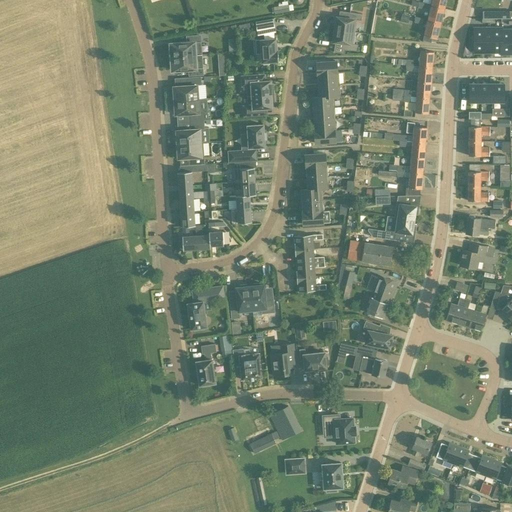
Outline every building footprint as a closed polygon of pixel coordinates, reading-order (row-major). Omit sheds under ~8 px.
[(278,6),(273,7),(275,14),(289,11),(288,5),(287,5),(287,3),(287,1),(281,2),(282,4),(278,5),(278,6)] [(431,5),(427,20),(440,23),(444,8),(431,5)] [(336,17),(334,29),(352,31),(355,32),(356,20),(361,21),(362,14),(349,12),(348,18),(336,17)] [(400,21),(408,23),(410,16),(402,14),(400,21)] [(437,38),(440,23),(427,20),(424,35),(437,38)] [(274,24),(256,27),(257,35),(264,34),(264,39),(259,39),(261,62),(263,62),(263,64),(269,64),(269,62),(278,61),(277,50),(276,50),(275,38),(274,38),(273,32),(275,32),(274,24)] [(473,36),(472,36),(472,44),(474,44),(474,52),(488,52),(487,28),(473,28),(473,36)] [(501,28),(487,28),(488,52),(500,52),(501,52),(501,30),(501,28)] [(355,32),(352,31),(334,29),(333,41),(345,43),(344,49),(357,51),(357,44),(353,44),(355,32)] [(501,52),(500,52),(500,54),(511,54),(511,29),(501,30),(501,52)] [(167,49),(168,57),(201,55),(199,36),(187,36),(187,42),(170,44),(170,49),(167,49)] [(420,50),(419,66),(431,67),(432,60),(433,60),(433,51),(420,50)] [(202,74),(201,55),(168,57),(168,64),(171,64),(172,70),(189,69),(189,75),(202,74)] [(316,62),(317,74),(337,72),(337,61),(316,62)] [(419,66),(418,81),(431,82),(431,74),(431,67),(419,66)] [(338,73),(337,72),(317,74),(318,74),(319,85),(339,84),(339,73),(338,73)] [(247,86),(247,96),(273,94),(273,86),(271,86),(270,80),(264,81),(264,74),(241,76),(242,86),(247,86)] [(171,92),(171,100),(198,99),(197,85),(201,85),(200,76),(186,77),(187,85),(173,86),(173,92),(171,92)] [(418,81),(417,91),(393,89),(393,94),(429,97),(429,90),(430,90),(431,82),(418,81)] [(469,102),(481,102),(481,83),(469,84),(469,102)] [(492,83),(481,83),(481,102),(492,101),(492,83)] [(492,83),(492,101),(503,101),(503,83),(492,83)] [(339,84),(319,85),(319,96),(313,96),(313,97),(334,96),(334,95),(340,95),(339,84)] [(273,94),(247,96),(248,106),(243,106),(244,116),(267,114),(266,108),(272,108),(272,102),(274,102),(273,94)] [(428,105),(429,97),(393,94),(392,100),(416,102),(415,112),(428,113),(429,105),(428,105)] [(313,97),(313,108),(334,107),(334,96),(313,97)] [(199,112),(198,99),(171,100),(172,109),(174,108),(175,114),(189,113),(189,121),(204,120),(203,112),(199,112)] [(335,119),(334,107),(313,108),(314,120),(335,119)] [(491,115),(508,115),(508,107),(491,108),(491,115)] [(336,129),(335,119),(314,120),(315,131),(313,131),(314,131),(334,130),(334,129),(336,129)] [(204,129),(204,120),(189,121),(190,129),(176,130),(176,133),(174,133),(175,142),(177,142),(177,144),(201,143),(200,129),(204,129)] [(413,133),(413,135),(392,134),(392,140),(399,140),(425,142),(425,135),(426,135),(427,127),(413,126),(414,123),(407,122),(406,132),(413,133)] [(248,147),(243,148),(243,158),(256,158),(255,147),(264,146),(264,138),(266,138),(265,132),(263,132),(263,124),(247,125),(248,147)] [(481,141),(481,135),(489,135),(489,126),(469,126),(468,141),(481,141)] [(335,142),(334,130),(314,131),(314,143),(335,142)] [(412,147),(411,156),(424,157),(425,150),(424,150),(425,142),(399,140),(398,146),(412,147)] [(489,147),(480,147),(481,141),(468,141),(468,155),(480,155),(489,156),(489,147)] [(501,141),(500,151),(508,151),(509,141),(501,141)] [(202,156),(201,143),(177,144),(177,146),(175,146),(175,156),(177,155),(178,158),(189,157),(190,165),(204,164),(204,156),(202,156)] [(307,166),(328,165),(326,165),(326,153),(305,154),(305,166),(307,166)] [(492,163),(505,163),(506,155),(492,155),(492,163)] [(411,156),(410,171),(422,172),(423,165),(424,157),(411,156)] [(234,162),(235,181),(254,180),(253,167),(247,167),(246,161),(234,162)] [(193,184),(192,172),(207,171),(206,164),(187,166),(188,171),(179,172),(179,185),(193,184)] [(307,166),(307,178),(328,176),(328,165),(307,166)] [(421,180),(422,172),(410,171),(408,187),(421,188),(422,180),(421,180)] [(480,186),(480,180),(488,180),(488,172),(480,171),(468,171),(468,186),(480,186)] [(329,187),(328,176),(307,178),(308,189),(322,188),(329,187)] [(255,194),(254,180),(235,181),(236,195),(255,194)] [(180,199),(194,198),(193,184),(179,185),(180,199)] [(488,192),(480,192),(480,186),(468,186),(468,200),(488,201),(488,192)] [(322,188),(308,189),(302,189),(302,201),(323,199),(322,188)] [(398,210),(398,216),(414,218),(414,214),(418,214),(421,195),(398,192),(401,193),(400,198),(397,197),(395,210),(398,210)] [(236,195),(237,209),(249,209),(248,195),(255,194),(236,195)] [(181,212),(195,211),(194,198),(180,199),(181,212)] [(323,199),(302,201),(303,212),(302,212),(323,211),(323,210),(324,210),(323,199)] [(249,209),(237,209),(231,209),(231,223),(250,222),(249,209)] [(182,226),(190,225),(196,225),(195,211),(181,212),(182,226)] [(323,223),(323,211),(302,212),(302,224),(323,223)] [(413,225),(414,218),(398,216),(396,223),(393,223),(392,233),(395,233),(394,240),(413,243),(416,225),(413,225)] [(487,235),(488,228),(494,228),(495,220),(467,217),(465,233),(487,235)] [(374,229),(373,236),(387,239),(389,231),(385,230),(374,229)] [(209,234),(210,245),(223,244),(222,231),(209,232),(209,234)] [(210,248),(210,245),(209,234),(196,235),(197,249),(210,248)] [(294,249),(313,248),(312,234),(294,235),(294,243),(294,249)] [(197,249),(196,235),(183,236),(184,249),(197,249)] [(348,258),(362,260),(389,265),(392,246),(365,242),(350,240),(348,258)] [(469,251),(463,250),(460,265),(477,269),(478,260),(483,261),(485,254),(492,256),(493,248),(470,243),(469,251)] [(296,263),(314,262),(313,248),(294,249),(295,256),(296,263)] [(296,277),(315,276),(314,262),(296,263),(296,271),(296,277)] [(344,270),(341,283),(351,286),(356,267),(344,264),(343,269),(344,270)] [(371,291),(391,298),(397,282),(377,275),(376,276),(371,291)] [(315,276),(296,277),(296,284),(297,284),(297,291),(316,290),(315,276)] [(456,281),(454,289),(465,293),(468,285),(456,281)] [(265,300),(264,284),(261,285),(260,283),(252,284),(252,286),(250,286),(252,310),(260,309),(261,314),(275,312),(273,299),(265,300)] [(348,298),(351,286),(341,283),(337,296),(348,298)] [(229,303),(231,319),(240,318),(239,311),(252,310),(250,286),(247,286),(247,284),(239,285),(239,287),(236,287),(237,302),(229,303)] [(222,286),(214,287),(216,299),(224,297),(222,286)] [(187,303),(186,303),(187,304),(191,328),(190,328),(190,329),(191,329),(194,328),(194,331),(204,329),(203,327),(206,327),(207,327),(207,326),(206,326),(203,301),(209,301),(207,288),(192,290),(194,302),(187,303)] [(384,317),(389,304),(390,304),(392,299),(391,298),(371,291),(368,290),(366,295),(369,296),(364,310),(384,317)] [(494,291),(490,306),(496,307),(500,293),(494,291)] [(445,320),(457,323),(465,299),(459,297),(457,305),(450,303),(445,320)] [(511,297),(501,309),(509,317),(511,313),(511,297)] [(474,310),(468,308),(470,301),(465,299),(457,323),(469,327),(474,310)] [(482,304),(480,312),(474,310),(469,327),(481,330),(486,313),(488,306),(482,304)] [(366,320),(363,328),(368,330),(366,343),(389,348),(390,346),(392,345),(392,342),(391,340),(392,334),(378,332),(379,325),(366,320)] [(218,336),(222,356),(232,354),(229,334),(218,336)] [(207,386),(206,384),(215,383),(212,359),(211,359),(210,353),(216,352),(215,344),(201,346),(202,354),(204,354),(205,360),(196,361),(199,385),(202,385),(202,387),(207,386)] [(282,352),(271,354),(273,375),(289,374),(288,363),(295,363),(293,344),(281,345),(282,352)] [(388,361),(375,358),(377,350),(360,346),(357,356),(362,357),(359,371),(371,373),(371,374),(384,376),(388,361)] [(244,355),(243,348),(232,349),(233,363),(239,363),(241,379),(249,378),(249,380),(254,379),(254,378),(261,377),(259,353),(244,355)] [(324,352),(305,354),(304,348),(299,349),(300,361),(304,360),(305,370),(326,368),(326,365),(327,364),(327,357),(325,357),(324,352)] [(287,405),(268,413),(280,439),(299,430),(287,405)] [(339,414),(322,415),(323,431),(335,431),(336,443),(354,442),(353,434),(355,434),(354,426),(352,426),(352,418),(339,419),(339,414)] [(234,427),(227,429),(231,441),(237,439),(234,427)] [(254,453),(276,443),(274,439),(279,437),(276,431),(250,443),(254,453)] [(412,447),(414,448),(411,454),(417,457),(420,451),(427,453),(432,442),(416,436),(412,447)] [(448,445),(441,442),(435,456),(452,462),(458,447),(448,443),(448,445)] [(467,450),(458,447),(452,462),(468,468),(473,454),(466,452),(467,450)] [(468,468),(485,475),(490,459),(481,455),(480,457),(473,454),(468,468)] [(426,464),(410,457),(407,464),(423,471),(426,464)] [(286,467),(304,465),(304,458),(286,460),(286,467)] [(490,459),(485,475),(501,481),(506,466),(499,464),(500,462),(490,459)] [(322,464),(323,472),(319,472),(319,480),(324,480),(324,488),(326,488),(326,492),(335,491),(335,487),(342,486),(342,478),(342,477),(342,471),(341,471),(341,463),(322,464)] [(511,484),(511,466),(507,465),(506,466),(501,481),(511,484)] [(406,481),(414,483),(418,470),(402,466),(401,471),(392,469),(388,483),(404,488),(406,481)] [(481,482),(478,491),(488,494),(491,485),(481,482)] [(407,511),(408,509),(414,510),(417,499),(401,495),(400,501),(391,499),(387,511),(407,511)] [(452,511),(498,511),(499,509),(481,508),(480,511),(469,511),(470,503),(453,502),(452,511)]
